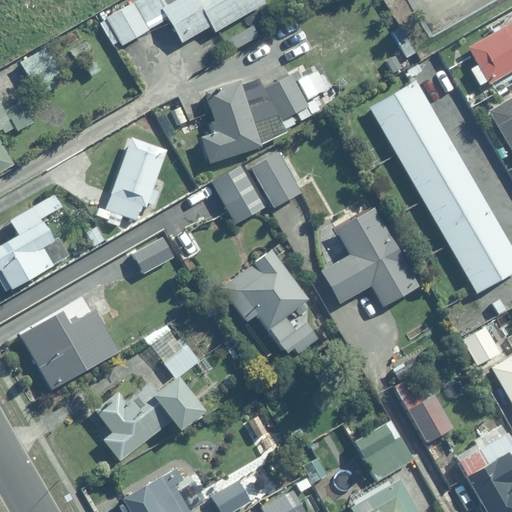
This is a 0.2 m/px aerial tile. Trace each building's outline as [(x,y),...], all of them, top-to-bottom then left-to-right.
[(120,45),(122,44),(146,30),(143,25),(162,14),(154,0),(138,0),(105,19),(120,45)] [(213,31),(217,29),(261,3),(259,0),(175,0),(161,8),(180,41),(209,24),(213,31)] [(511,21),(464,49),(474,67),(467,71),(477,87),(483,83),(485,85),(511,69),(511,21)] [(44,46),(41,49),(18,63),(39,95),(55,85),(51,77),(60,71),(44,46)] [(262,90),(263,93),(284,130),(294,125),(288,115),(294,111),(300,121),(310,115),(288,76),(262,90)] [(393,157),(439,129),(413,82),(365,109),(393,157)] [(206,163),(209,163),(258,147),(238,83),(203,94),(214,132),(198,137),(206,163)] [(511,160),(511,97),(484,113),(511,160)] [(0,170),(11,165),(0,143),(0,131),(6,128),(8,132),(30,120),(19,100),(2,110),(0,106),(0,170)] [(419,202),(467,176),(439,129),(393,157),(419,202)] [(128,138),(126,145),(104,210),(98,208),(95,217),(107,221),(106,223),(118,227),(122,216),(135,220),(141,202),(154,206),(158,192),(149,189),(162,149),(128,138)] [(299,192),(296,187),(276,153),(249,169),(273,208),(299,192)] [(262,207),(254,194),(237,165),(209,182),(234,224),(262,207)] [(443,244),(491,218),(467,176),(419,202),(443,244)] [(0,287),(3,292),(9,289),(51,265),(41,247),(51,241),(38,220),(61,206),(54,194),(7,221),(15,236),(0,243),(0,287)] [(380,308),(388,304),(413,289),(417,287),(410,275),(369,207),(332,229),(347,254),(317,271),(336,303),(366,285),(380,308)] [(443,244),(472,296),(511,272),(511,254),(491,218),(443,244)] [(140,275),(144,273),(171,260),(160,238),(130,254),(140,275)] [(252,315),(263,329),(276,345),(282,352),(288,347),(294,355),(314,340),(301,323),(292,330),(282,318),(306,300),(301,293),(267,249),(220,288),(245,321),(252,315)] [(48,391),(55,387),(116,352),(93,311),(66,326),(58,311),(16,335),(48,391)] [(460,340),(462,344),(475,367),(498,353),(482,326),(460,340)] [(200,363),(173,330),(151,349),(178,381),(200,363)] [(511,354),(489,367),(490,369),(511,408),(511,354)] [(148,396),(151,400),(174,430),(198,412),(171,378),(148,396)] [(392,386),(397,394),(424,443),(450,429),(431,393),(419,400),(407,378),(392,386)] [(117,461),(125,455),(164,425),(143,397),(129,408),(115,390),(91,409),(109,433),(101,440),(117,461)] [(409,461),(395,435),(386,420),(369,431),(352,440),(375,480),(377,479),(409,461)] [(454,461),(463,477),(482,511),(511,511),(511,443),(505,431),(454,461)] [(113,503),(115,506),(118,511),(187,511),(173,489),(184,483),(174,467),(113,503)] [(218,511),(233,511),(248,503),(235,482),(209,497),(218,511)] [(413,511),(396,482),(365,500),(370,509),(365,511),(413,511)] [(258,511),(289,511),(292,511),(279,490),(255,505),(258,511)]
